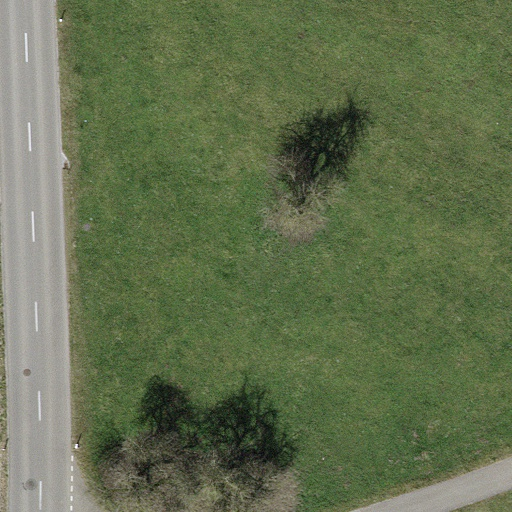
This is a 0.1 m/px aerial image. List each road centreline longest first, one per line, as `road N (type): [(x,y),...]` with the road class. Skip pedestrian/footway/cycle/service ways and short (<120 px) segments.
road 1 (tertiary): [(24,0),(39,511)]
road 2 (track): [(395,511),(511,475)]
